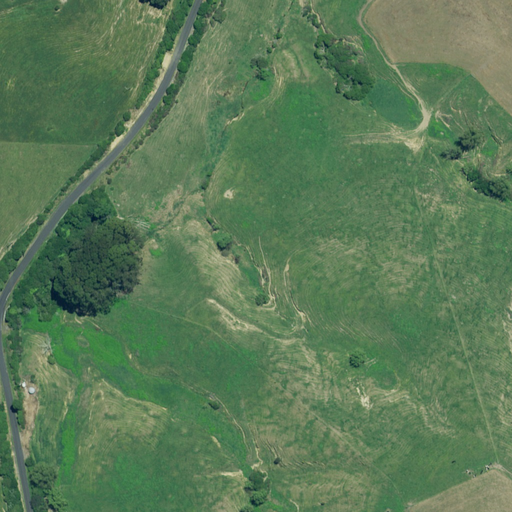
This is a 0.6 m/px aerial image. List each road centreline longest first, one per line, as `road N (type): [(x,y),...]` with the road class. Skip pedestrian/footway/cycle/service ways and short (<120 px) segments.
road 1 (unclassified): [(195,0),(159,91),(60,211),(0,307)]
road 2 (unclassified): [(0,364),(20,511)]
